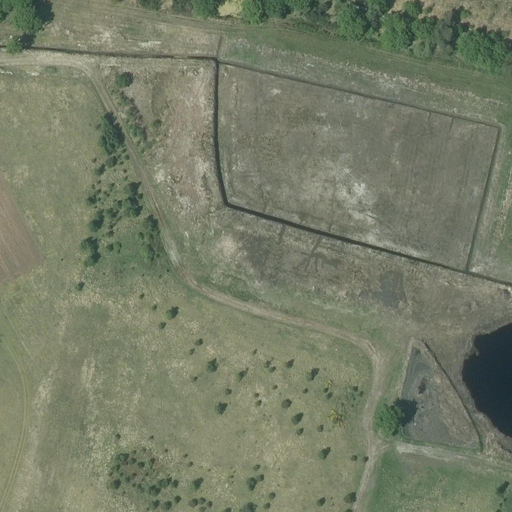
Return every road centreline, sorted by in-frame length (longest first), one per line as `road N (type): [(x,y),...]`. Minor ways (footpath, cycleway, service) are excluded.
road 1 (track): [(0,62),(80,64),(194,284),(362,342),(374,354),(372,459),(356,511)]
road 2 (track): [(511,470),(372,443)]
